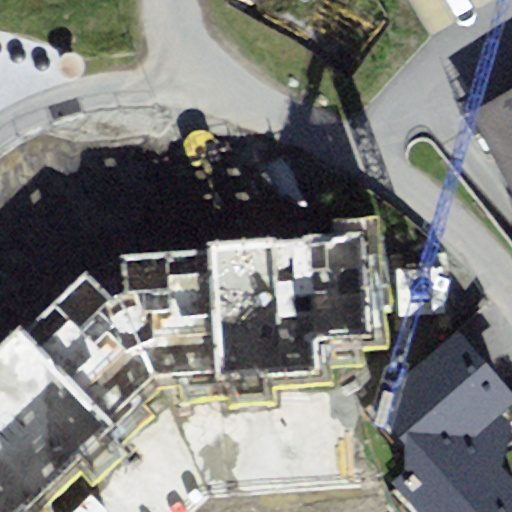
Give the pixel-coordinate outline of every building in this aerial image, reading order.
[(50,55),(0,74),(0,100),(59,76),(50,55)] [(511,87),(473,111),(511,182),(511,87)] [(200,236),(201,244),(210,379),(210,387),(330,379),(328,344),(380,341),(372,225),(200,236)] [(157,382),(210,379),(201,244),(114,248),(115,291),(86,261),(24,322),(119,419),(157,382)] [(19,317),(0,335),(0,511),(34,511),(124,424),(119,419),(24,322),(19,317)] [(417,511),(511,511),(511,480),(502,468),(511,428),(500,415),(511,404),(511,392),(458,330),(371,404),(406,445),(403,472),(392,482),(417,511)]
